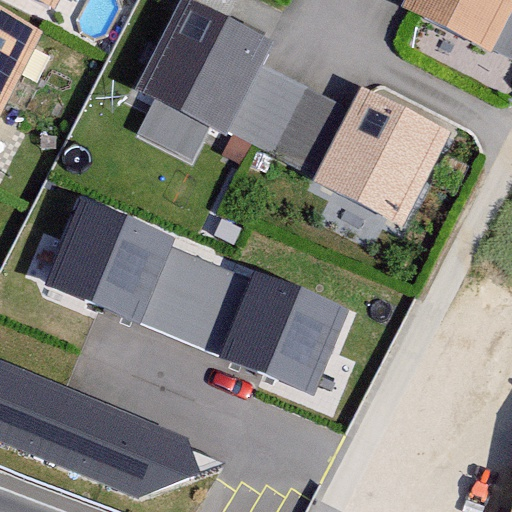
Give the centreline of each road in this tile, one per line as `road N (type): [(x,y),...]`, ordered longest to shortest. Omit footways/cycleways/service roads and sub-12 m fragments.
road 1 (residential): [(343,511),(511,169)]
road 2 (unknown): [(511,143),(285,21)]
